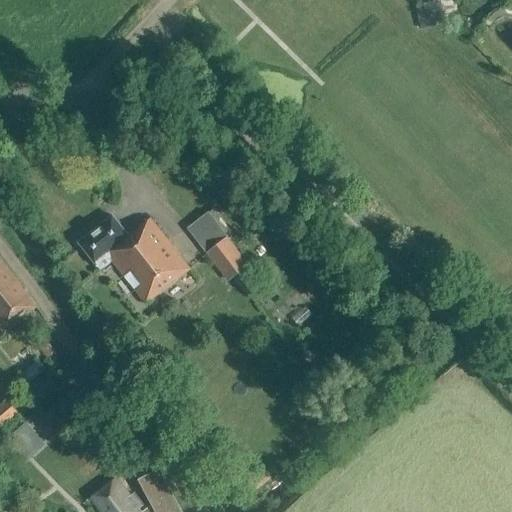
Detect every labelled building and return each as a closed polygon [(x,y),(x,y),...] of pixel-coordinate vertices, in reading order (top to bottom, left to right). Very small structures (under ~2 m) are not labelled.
[(442,23),(439,0),(426,0),(418,1),(420,25),(442,23)] [(227,282),(249,266),(209,212),(187,229),(227,282)] [(128,237),(112,216),(78,243),(99,271),(111,262),(144,305),(189,271),(150,221),(128,237)] [(0,327),(4,333),(26,316),(24,314),(35,305),(0,262),(0,327)] [(246,270),(234,280),(246,295),(258,285),(246,270)] [(0,429),(20,411),(9,398),(0,405),(0,429)] [(27,419),(5,438),(24,461),(46,442),(27,419)] [(181,511),(158,469),(137,481),(151,505),(142,511),(140,511),(139,510),(144,506),(134,494),(131,496),(116,479),(89,500),(98,511),(181,511)]
